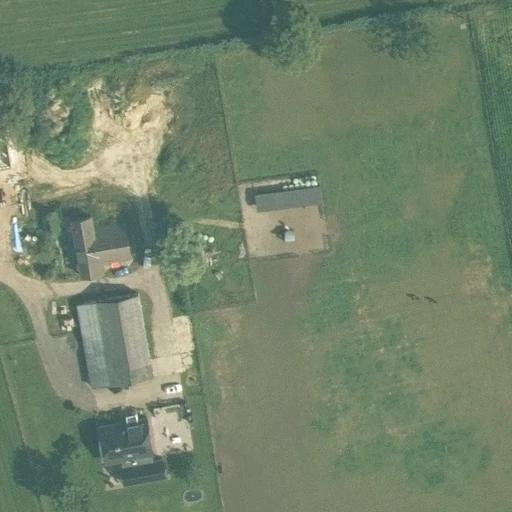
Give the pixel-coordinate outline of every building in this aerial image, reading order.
[(160,99),(164,129),(315,112),(308,53),(134,72),(137,102),(160,99)] [(0,166),(12,164),(5,120),(0,120),(0,166)] [(215,167),(169,169),(170,192),(216,190),(215,167)] [(323,181),(257,191),(262,220),(327,210),(323,181)] [(54,212),(41,214),(44,232),(57,230),(54,212)] [(91,216),(70,220),(80,277),(102,273),(100,264),(130,259),(124,223),(93,229),(91,216)] [(139,314),(135,293),(75,304),(79,324),(139,314)] [(150,377),(148,360),(88,370),(90,387),(150,377)] [(145,418),(97,426),(103,462),(151,453),(145,418)]
